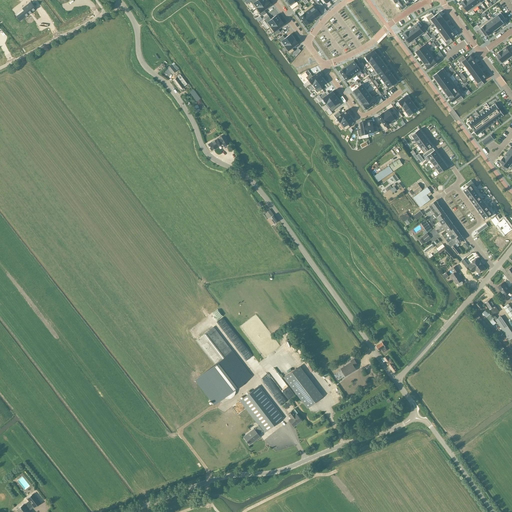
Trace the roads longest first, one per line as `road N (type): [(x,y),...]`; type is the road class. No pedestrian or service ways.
road 1 (tertiary): [(395,380),(254,182),(206,154),(170,88),(137,54),(134,21),(122,4)]
road 2 (unclassified): [(128,511),(211,480),(275,472),(413,417)]
road 3 (tertiary): [(395,380),(493,270)]
road 4 (unclassified): [(0,68),(122,4)]
road 5 (residential): [(429,0),(361,49),(323,64)]
road 6 (tertiary): [(492,511),(429,425),(413,417)]
